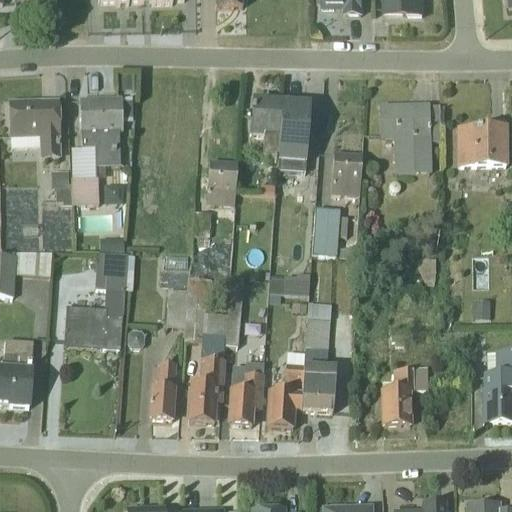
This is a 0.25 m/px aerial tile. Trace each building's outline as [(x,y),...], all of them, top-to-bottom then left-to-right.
[(138,9),(137,0),(97,0),(98,11),(138,9)] [(137,0),(138,9),(181,7),(180,0),(137,0)] [(212,0),(213,16),(240,15),(239,0),(212,0)] [(313,0),(313,7),(321,7),(321,16),(344,16),(344,22),(359,22),(359,0),(313,0)] [(418,0),(383,0),(383,20),(419,21),(418,0)] [(119,174),(118,108),(79,108),(80,155),(93,155),(93,174),(119,174)] [(259,168),(275,169),(279,111),(250,109),(247,146),(261,147),(259,168)] [(56,111),(6,113),(7,148),(36,147),(36,167),(58,166),(56,111)] [(308,113),(279,111),(275,169),(274,176),(303,179),(308,113)] [(428,181),(426,115),(377,117),(378,147),(391,146),(392,183),(428,181)] [(454,136),(454,176),(504,176),(504,136),(454,136)] [(360,164),(331,162),(329,203),(358,204),(360,164)] [(234,172),(207,170),(204,213),(232,214),(234,172)] [(52,194),(66,195),(67,180),(53,179),(52,194)] [(95,189),(69,189),(69,213),(96,212),(95,189)] [(337,218),(313,217),(313,221),(311,253),(310,263),(334,264),(335,244),(345,244),(346,224),(336,224),(337,218)] [(208,247),(209,221),(194,220),(192,246),(208,247)] [(0,263),(0,304),(11,305),(13,283),(46,286),(47,267),(12,265),(0,263)] [(118,357),(126,265),(96,263),(93,298),(105,299),(103,319),(64,315),(61,349),(100,353),(100,355),(118,357)] [(310,280),(284,281),(285,300),(311,299),(310,280)] [(221,357),(224,323),(203,322),(206,294),(187,292),(187,298),(184,338),(183,352),(201,353),(198,391),(191,391),(188,428),(215,431),(221,357)] [(184,338),(187,298),(167,297),(164,336),(184,338)] [(487,309),(470,310),(471,329),(488,328),(487,309)] [(333,378),(323,377),(328,313),(306,311),(302,365),(299,419),(330,421),(333,378)] [(224,323),(221,357),(235,358),(238,325),(224,323)] [(438,348),(452,348),(452,355),(459,354),(459,374),(471,373),(471,340),(437,340),(438,348)] [(26,415),(31,350),(3,348),(1,378),(0,377),(0,410),(8,411),(8,414),(26,415)] [(484,383),(481,383),(482,431),(511,429),(511,360),(484,362),(484,383)] [(299,419),(302,365),(284,364),(281,400),(267,399),(265,435),(290,436),(291,418),(299,419)] [(170,428),(173,372),(157,371),(155,395),(149,394),(147,426),(170,428)] [(243,376),(231,375),(227,431),(249,433),(250,417),(255,417),(257,383),(261,383),(261,372),(243,371),(243,376)] [(389,390),(381,390),(381,433),(408,433),(407,399),(425,399),(424,377),(389,378),(389,390)]
